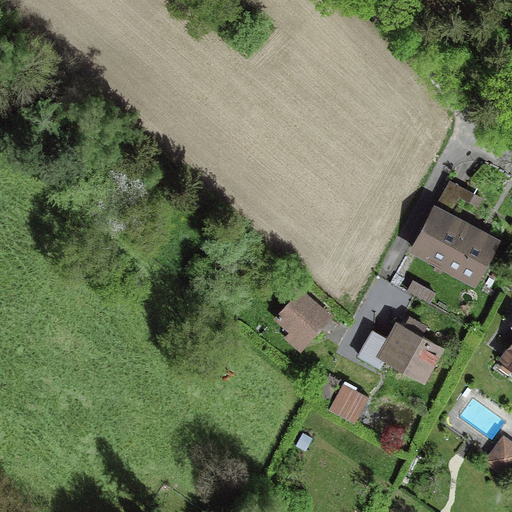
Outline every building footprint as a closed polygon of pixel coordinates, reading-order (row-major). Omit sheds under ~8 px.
[(472,283),(495,242),(431,207),(409,248),(472,283)] [(427,302),(432,293),(410,281),(405,290),(427,302)] [(308,338),(315,330),(327,317),(297,290),(273,317),(289,331),(284,336),(285,337),(295,326),(308,338)] [(370,330),(356,355),(377,367),(381,359),(421,380),(439,347),(418,335),(422,327),(407,319),(402,326),(394,322),(385,338),(370,330)] [(511,346),(503,359),(511,366),(511,346)] [(366,397),(350,388),(340,383),(326,409),(352,423),(366,397)] [(509,473),(511,469),(511,442),(503,437),(488,460),(509,473)]
